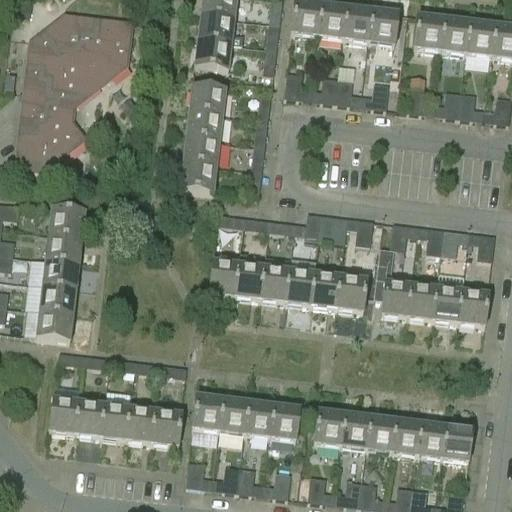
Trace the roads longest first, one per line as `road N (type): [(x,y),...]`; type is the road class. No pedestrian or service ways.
road 1 (residential): [(511,225),(299,199),(290,182),(305,125),(511,149)]
road 2 (residential): [(495,511),(511,362)]
